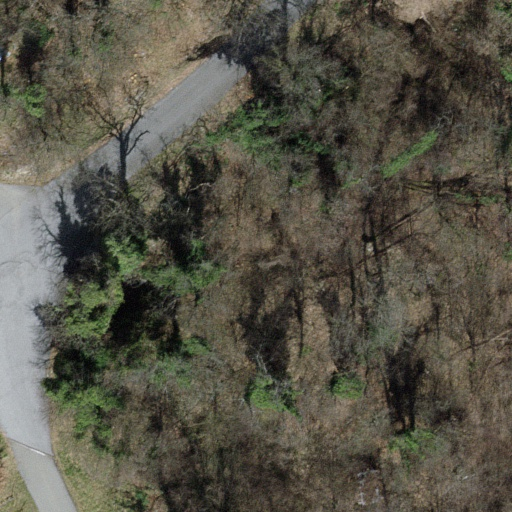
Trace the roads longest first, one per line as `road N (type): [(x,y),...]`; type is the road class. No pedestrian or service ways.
road 1 (unclassified): [(288,0),(188,103),(32,223)]
road 2 (unclassified): [(65,511),(0,364)]
